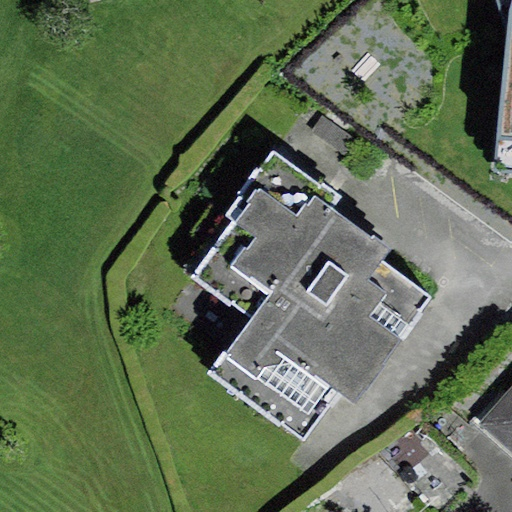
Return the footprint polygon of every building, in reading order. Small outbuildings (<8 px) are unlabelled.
[(511,0),(446,0),(454,61),(492,62),(492,175),(511,178),(511,0)] [(321,126),(310,142),(343,165),(354,149),(321,126)] [(353,407),(430,299),(367,255),(376,243),(320,203),(328,192),(269,150),(184,269),(245,312),(203,372),(302,442),(336,395),(353,407)] [(511,383),(479,420),(511,449),(511,383)] [(381,453),(337,489),(355,511),(401,511),(418,499),(381,453)] [(347,511),(331,492),(307,511),(347,511)]
